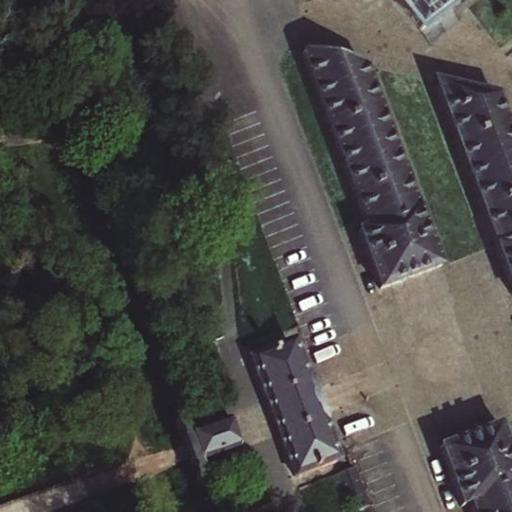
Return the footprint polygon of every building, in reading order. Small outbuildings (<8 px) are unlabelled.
[(388,0),(422,42),(474,0),(388,0)] [(369,75),(298,58),(363,243),(358,245),(379,303),(442,281),(369,75)] [(511,135),(502,107),(437,91),(511,302),(511,135)] [(315,407),(293,345),(240,365),(265,427),(291,499),(300,495),(336,482),(343,478),(315,407)] [(207,449),(192,410),(177,416),(192,454),(210,503),(223,497),(207,449)] [(511,511),(511,464),(500,435),(438,461),(458,511),(511,511)]
